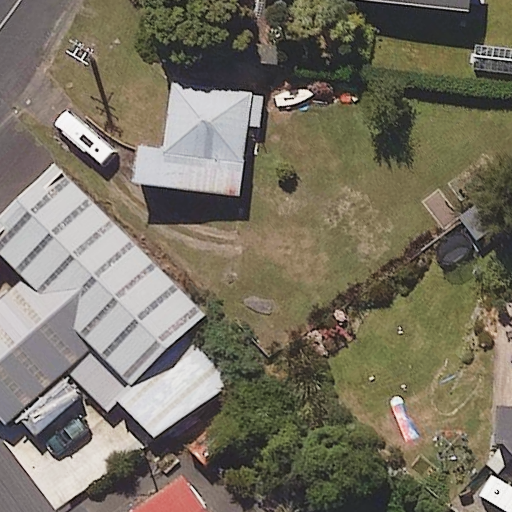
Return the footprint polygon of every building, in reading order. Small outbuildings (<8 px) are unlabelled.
[(355,0),(355,7),(469,18),(470,0),(355,0)] [(511,49),(467,46),(465,74),(511,77),(511,49)] [(358,87),(322,88),(322,118),(358,117),(358,87)] [(262,97),(170,89),(164,154),(138,152),(135,192),(240,201),(246,131),(260,132),(262,97)] [(60,162),(0,219),(0,257),(22,280),(0,301),(0,411),(11,423),(96,342),(138,386),(210,317),(60,162)] [(401,223),(353,185),(320,228),(368,265),(401,223)] [(247,427),(229,410),(189,452),(206,469),(247,427)] [(511,418),(499,417),(496,452),(511,468),(511,418)] [(203,511),(185,486),(148,511),(203,511)]
